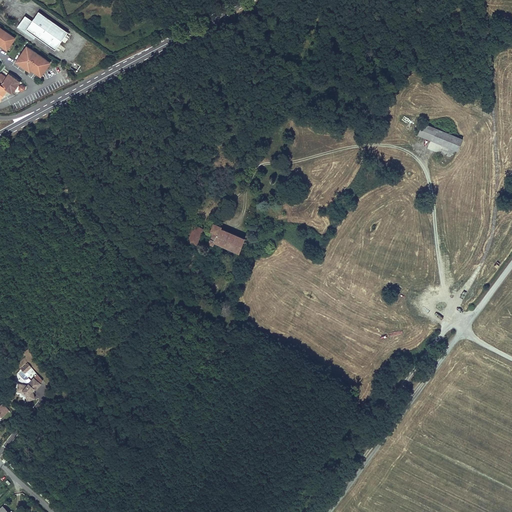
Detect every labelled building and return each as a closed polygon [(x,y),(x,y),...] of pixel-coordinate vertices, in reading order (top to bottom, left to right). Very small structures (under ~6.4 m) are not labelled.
[(68,32),(38,11),(30,22),(28,21),(21,28),(31,35),(32,33),(35,35),(55,50),(68,32)] [(21,28),(28,21),(26,19),(20,27),(21,28)] [(0,39),(11,46),(17,37),(0,25),(0,39)] [(43,73),(53,60),(30,43),(19,59),(29,66),(30,64),(43,73)] [(17,85),(18,84),(15,82),(17,79),(8,73),(6,77),(1,73),(0,74),(0,73),(0,98),(7,89),(10,91),(14,90),(16,86),(17,85)] [(431,139),(435,129),(422,123),(418,134),(431,139)] [(456,149),(461,139),(435,129),(431,139),(456,149)] [(239,251),(244,238),(219,228),(219,226),(214,224),(212,229),(214,230),(209,242),(212,243),(214,241),(239,251)] [(196,244),(202,228),(194,225),(188,240),(196,244)] [(215,284),(218,278),(212,276),(209,282),(215,284)] [(25,372),(31,367),(28,363),(22,369),(25,372)] [(35,389),(39,383),(40,383),(34,377),(26,385),(25,385),(18,383),(17,391),(21,392),(23,390),(27,394),(26,396),(27,400),(35,398),(32,391),(34,390),(35,389)]
